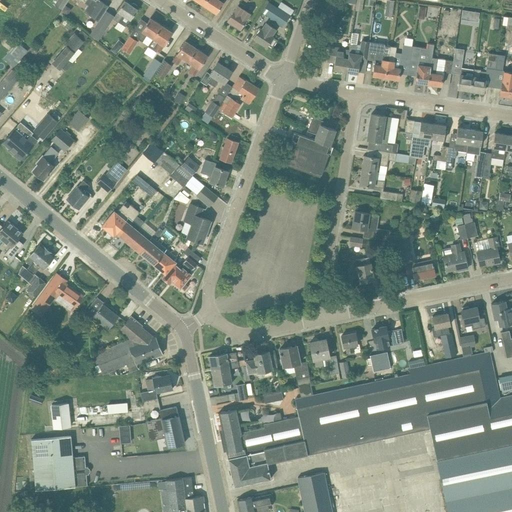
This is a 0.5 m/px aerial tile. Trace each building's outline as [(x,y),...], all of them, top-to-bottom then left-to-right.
[(95,27),(97,23),(109,6),(99,0),(99,1),(97,0),(86,0),(85,3),(88,5),(84,12),(88,15),(86,17),(88,18),(86,21),(95,27)] [(206,0),(203,5),(216,13),(223,2),(222,2),(223,0),(206,0)] [(386,0),(385,14),(393,15),(394,1),(389,0),(386,0)] [(125,1),(119,9),(118,11),(119,12),(115,19),(126,26),(130,20),(137,9),(125,1)] [(235,10),(234,10),(227,21),(236,26),(236,27),(239,29),(240,29),(251,12),(244,7),(246,5),(240,2),(235,10)] [(278,7),(273,15),(270,19),(282,27),(290,15),(278,7)] [(462,10),(461,19),(477,21),(479,13),(462,10)] [(142,30),(136,26),(130,35),(138,41),(139,40),(143,42),(147,35),(153,38),(162,25),(150,18),(142,30)] [(100,19),(97,23),(95,27),(96,27),(90,35),(97,40),(108,24),(100,19)] [(276,29),(267,24),(266,23),(261,30),(260,29),(254,38),(266,46),(268,45),(272,48),(277,40),(271,36),(276,29)] [(153,39),(153,38),(148,45),(159,52),(163,46),(164,46),(173,33),(162,25),(153,39)] [(78,48),(83,41),(88,36),(81,30),(53,63),(60,68),(68,59),(78,48)] [(138,41),(130,35),(121,48),(129,54),(138,41)] [(188,61),(197,48),(185,41),(177,54),(172,61),(178,65),(182,58),(188,61)] [(361,45),(350,44),(348,51),(346,71),(350,72),(350,74),(356,75),(356,73),(358,73),(360,58),(367,60),(370,42),(362,41),(361,45)] [(3,58),(10,64),(23,47),(17,42),(3,58)] [(378,43),(370,42),(367,60),(375,61),(377,48),(378,43)] [(401,65),(409,66),(412,46),(403,44),(401,53),(395,52),(396,47),(391,46),(385,78),(398,79),(401,65)] [(373,76),(385,78),(391,46),(384,45),(381,65),(374,64),(373,76)] [(346,71),(348,51),(344,51),(345,47),(338,46),(337,48),(330,46),(328,61),(335,62),(333,70),(335,70),(335,69),(346,71)] [(412,46),(409,66),(417,68),(415,82),(428,84),(432,58),(428,57),(429,52),(420,50),(421,47),(412,46)] [(78,48),(68,59),(72,63),(82,51),(78,48)] [(208,56),(197,48),(188,61),(194,66),(189,72),(194,76),(198,69),(199,69),(208,56)] [(452,67),(462,68),(464,49),(455,48),(453,61),(452,67)] [(487,68),(495,69),(497,54),(489,53),(487,68)] [(497,54),(495,69),(503,70),(505,55),(497,54)] [(453,61),(432,58),(428,84),(441,86),(443,72),(451,73),(452,67),(453,61)] [(155,59),(144,75),(150,79),(160,63),(155,59)] [(164,61),(156,74),(163,79),(172,66),(164,61)] [(217,62),(212,70),(210,74),(213,76),(209,83),(215,87),(219,80),(224,83),(232,71),(217,62)] [(470,90),(473,70),(462,68),(461,74),(460,74),(458,88),(470,90)] [(486,72),(473,70),(470,90),(483,92),(485,78),(486,72)] [(500,95),(511,96),(511,71),(509,71),(507,83),(502,82),(500,95)] [(0,83),(0,98),(2,99),(16,82),(16,81),(8,75),(0,83)] [(258,89),(239,76),(232,87),(239,91),(238,91),(243,94),(241,98),(249,103),(258,89)] [(218,92),(212,102),(219,106),(225,97),(218,92)] [(232,118),(241,104),(231,98),(227,104),(224,103),(220,109),(223,111),(222,112),(232,118)] [(219,106),(212,102),(205,111),(213,116),(219,106)] [(79,110),(69,123),(78,130),(88,118),(79,110)] [(54,112),(51,116),(48,114),(34,130),(43,138),(58,122),(57,121),(60,118),(54,112)] [(371,114),(369,127),(390,130),(392,117),(385,116),(371,114)] [(326,122),(314,117),(309,131),(307,130),(307,131),(316,134),(314,139),(330,145),(336,129),(326,126),(327,121),(326,122)] [(413,133),(413,132),(414,120),(407,119),(405,132),(413,133)] [(430,146),(430,145),(433,123),(421,121),(419,133),(413,132),(413,133),(409,156),(422,158),(424,145),(430,146)] [(18,125),(3,142),(14,152),(13,154),(20,160),(37,141),(31,135),(32,133),(20,122),(18,125)] [(430,145),(442,146),(446,125),(433,123),(430,145)] [(390,130),(369,127),(367,139),(379,141),(378,151),(379,151),(396,153),(398,144),(388,142),(390,130)] [(470,129),(458,127),(454,148),(457,148),(457,150),(466,152),(468,144),(470,129)] [(73,141),(60,129),(51,139),(64,151),(73,141)] [(470,129),(468,144),(466,152),(475,154),(476,149),(480,150),(483,131),(470,129)] [(314,139),(294,132),(291,140),(293,141),(286,161),(287,161),(286,164),(320,176),(320,174),(321,174),(329,153),(330,154),(333,146),(330,145),(314,139)] [(505,149),(507,134),(495,132),(492,151),(496,152),(495,158),(504,159),(505,149)] [(231,163),(235,149),(238,142),(227,138),(220,159),(231,163)] [(144,153),(146,155),(151,149),(156,153),(152,157),(162,166),(170,156),(153,142),(144,153)] [(43,156),(42,156),(36,163),(38,164),(32,170),(44,180),(55,166),(50,162),(58,153),(51,146),(43,156)] [(442,146),(441,155),(434,154),(433,159),(446,161),(448,147),(442,146)] [(457,148),(454,148),(448,147),(445,169),(452,170),(454,158),(456,158),(457,150),(457,148)] [(364,155),(362,170),(376,172),(386,173),(388,160),(395,161),(396,153),(379,151),(378,158),(364,155)] [(475,175),(482,176),(485,152),(479,151),(475,175)] [(492,153),(485,152),(482,176),(488,177),(492,153)] [(170,156),(162,166),(172,174),(180,165),(175,161),(170,156)] [(186,170),(192,175),(199,168),(198,165),(188,156),(183,163),(177,158),(175,161),(180,165),(186,170)] [(118,162),(112,169),(106,177),(104,175),(97,183),(108,192),(127,170),(118,162)] [(200,162),(198,165),(199,168),(204,170),(203,174),(211,176),(210,181),(223,186),(228,171),(215,166),(215,167),(200,162)] [(186,170),(180,165),(172,174),(171,176),(177,181),(186,170)] [(193,176),(192,175),(186,170),(177,181),(184,187),(193,176)] [(383,188),(384,181),(375,180),(376,172),(362,170),(359,184),(383,188)] [(135,174),(131,181),(144,189),(148,183),(135,174)] [(91,194),(86,190),(89,185),(83,180),(78,187),(77,186),(67,199),(78,208),(83,202),(84,204),(90,197),(89,196),(91,194)] [(433,185),(424,184),(421,204),(430,205),(433,185)] [(198,197),(209,207),(217,197),(218,198),(218,197),(206,187),(198,197)] [(420,203),(422,191),(411,189),(409,202),(420,203)] [(401,202),(402,194),(381,191),(380,199),(401,202)] [(139,212),(126,201),(116,212),(114,211),(102,226),(113,235),(116,233),(128,218),(132,221),(139,212)] [(487,210),(488,202),(480,201),(479,209),(487,210)] [(199,216),(202,208),(189,203),(183,221),(191,224),(187,237),(197,240),(197,241),(199,242),(199,241),(202,242),(210,220),(199,216)] [(377,214),(365,212),(355,211),(352,227),(372,230),(373,222),(375,223),(377,214)] [(462,215),(465,224),(468,238),(477,236),(474,222),(473,222),(472,218),(471,218),(470,213),(462,215)] [(144,222),(136,215),(132,221),(128,218),(116,233),(127,243),(144,222)] [(0,237),(3,241),(15,227),(7,220),(2,226),(0,224),(0,237)] [(468,238),(465,224),(457,226),(460,240),(468,238)] [(15,227),(3,241),(11,247),(5,253),(11,259),(23,244),(18,240),(23,234),(15,227)] [(152,237),(140,227),(127,243),(138,252),(152,237)] [(159,228),(155,233),(158,236),(163,231),(159,228)] [(398,233),(390,232),(377,230),(375,239),(389,241),(389,240),(397,241),(398,233)] [(400,237),(400,240),(406,273),(413,272),(414,280),(422,278),(421,277),(435,274),(433,266),(434,266),(433,264),(432,260),(413,264),(407,235),(402,236),(400,237)] [(152,237),(138,252),(154,264),(167,249),(152,237)] [(363,239),(350,237),(349,245),(362,247),(363,239)] [(499,248),(497,238),(496,237),(488,239),(491,250),(477,253),(480,264),(490,262),(491,263),(499,262),(497,248),(499,248)] [(40,243),(33,250),(28,256),(33,260),(26,269),(33,274),(40,266),(43,269),(55,255),(40,243)] [(452,248),(442,250),(444,261),(446,271),(455,269),(459,268),(459,270),(467,268),(465,259),(464,252),(460,253),(459,244),(451,245),(452,248)] [(154,264),(165,274),(175,263),(178,258),(167,249),(154,264)] [(175,263),(165,274),(162,277),(169,283),(171,281),(180,288),(181,287),(184,290),(189,285),(185,282),(191,274),(189,273),(192,268),(195,268),(197,266),(196,263),(197,263),(188,256),(179,267),(175,263)] [(369,257),(365,258),(355,260),(360,282),(374,279),(369,257)] [(31,285),(27,290),(34,296),(45,284),(37,277),(31,285)] [(57,288),(50,282),(31,308),(41,316),(58,293),(75,306),(83,296),(62,281),(57,288)] [(97,297),(90,307),(89,309),(90,323),(94,317),(108,329),(118,316),(116,315),(118,312),(104,302),(97,297)] [(504,301),(491,304),(495,319),(498,319),(500,326),(511,323),(511,316),(510,308),(506,309),(504,301)] [(462,310),(461,310),(465,327),(472,325),(473,329),(486,326),(484,318),(479,319),(476,307),(469,308),(468,306),(462,308),(462,310)] [(435,327),(432,328),(434,337),(450,333),(448,325),(450,325),(447,313),(432,316),(435,327)] [(130,318),(123,326),(120,329),(131,339),(95,354),(103,374),(121,367),(125,375),(138,370),(136,364),(162,354),(155,337),(153,338),(130,318)] [(386,326),(371,329),(374,341),(376,348),(394,345),(391,330),(387,331),(386,326)] [(357,344),(357,342),(355,332),(341,335),(344,347),(346,347),(347,353),(354,351),(353,345),(357,344)] [(72,357),(71,333),(62,334),(62,353),(66,353),(66,357),(72,357)] [(464,357),(473,355),(471,345),(475,345),(473,336),(459,338),(461,347),(462,347),(464,357)] [(510,338),(502,340),(506,357),(506,358),(511,356),(511,337),(511,338),(510,338)] [(330,359),(325,339),(310,342),(313,360),(322,358),(324,366),(328,366),(330,374),(339,372),(336,357),(330,359)] [(453,342),(443,344),(446,358),(456,355),(453,342)] [(292,346),(280,349),(283,366),(284,366),(285,374),(295,372),(298,388),(311,385),(306,361),(300,363),(296,345),(295,345),(295,346),(292,347),(292,346)] [(49,350),(43,356),(45,359),(52,353),(49,350)] [(228,411),(218,413),(220,422),(222,429),(223,435),(220,435),(221,440),(224,439),(226,451),(227,453),(227,456),(228,458),(234,486),(244,484),(270,479),(267,463),(307,454),(430,428),(436,459),(447,511),(511,511),(511,395),(500,398),(490,352),(490,351),(485,352),(473,355),(464,357),(408,369),(410,373),(313,394),(311,385),(298,388),(300,397),(294,398),(298,416),(281,420),(272,422),(263,424),(264,428),(258,429),(241,433),(236,409),(228,411)] [(255,360),(239,363),(240,367),(241,366),(244,381),(250,380),(248,373),(257,371),(257,372),(272,369),(268,351),(254,354),(255,360)] [(209,356),(211,369),(229,366),(228,363),(238,361),(236,352),(227,353),(209,356)] [(370,356),(373,371),(390,367),(387,352),(370,356)] [(229,366),(211,369),(214,386),(232,383),(229,369),(240,367),(239,363),(239,361),(238,361),(228,363),(229,366)] [(342,378),(350,376),(347,361),(339,362),(342,378)] [(511,387),(511,374),(499,377),(501,390),(511,387)] [(160,375),(152,377),(153,378),(146,380),(148,391),(140,393),(142,402),(157,398),(156,393),(172,389),(169,375),(161,377),(160,375)] [(238,393),(234,393),(235,399),(235,401),(247,399),(244,383),(236,385),(238,393)] [(262,402),(283,400),(282,392),(261,394),(262,402)] [(67,403),(51,404),(54,428),(70,426),(67,403)] [(127,403),(107,405),(108,413),(128,412),(127,403)] [(184,443),(176,406),(159,410),(161,418),(145,422),(150,441),(165,437),(167,447),(184,443)] [(129,425),(119,426),(120,435),(130,434),(129,425)] [(73,457),(71,436),(31,439),(35,490),(87,485),(86,474),(89,474),(88,466),(86,467),(85,456),(73,457)] [(331,511),(323,472),(297,478),(304,511),(331,511)] [(191,477),(181,478),(166,480),(166,481),(158,482),(158,488),(161,488),(164,511),(170,511),(205,511),(205,507),(202,508),(200,496),(194,497),(191,477)] [(273,503),(271,494),(252,498),(252,496),(237,500),(239,511),(255,511),(254,508),(273,503)]
